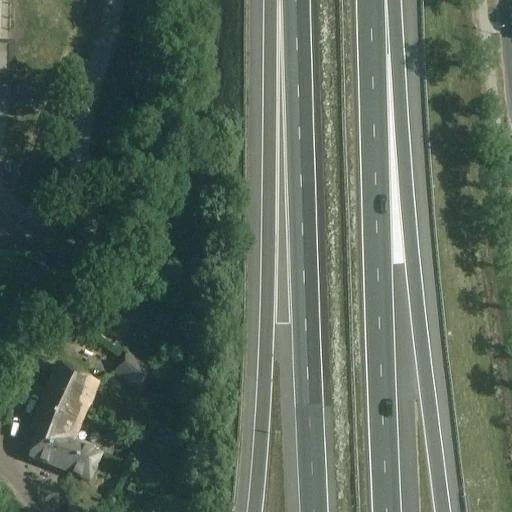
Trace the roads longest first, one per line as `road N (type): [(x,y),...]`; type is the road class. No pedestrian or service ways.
road 1 (motorway): [(279,0),(252,511)]
road 2 (motorway): [(294,0),(311,511)]
road 3 (unclassified): [(0,440),(89,273),(79,154),(113,0)]
road 4 (motorway): [(440,511),(403,180),(374,81)]
road 5 (motorway): [(388,511),(374,81)]
